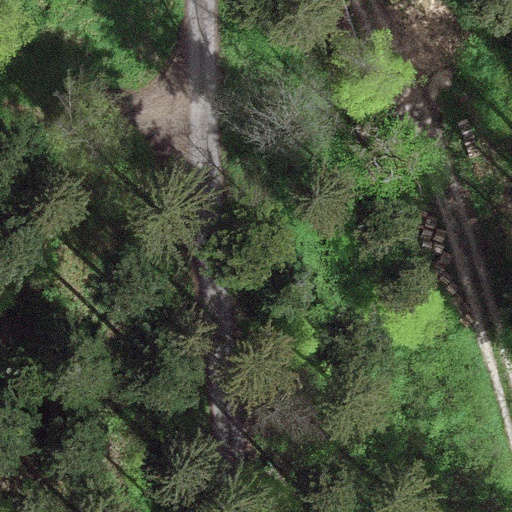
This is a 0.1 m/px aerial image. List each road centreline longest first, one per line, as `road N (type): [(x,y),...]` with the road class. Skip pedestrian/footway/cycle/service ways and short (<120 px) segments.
road 1 (track): [(370,0),(407,78),(511,404)]
road 2 (track): [(0,83),(52,112),(204,124)]
